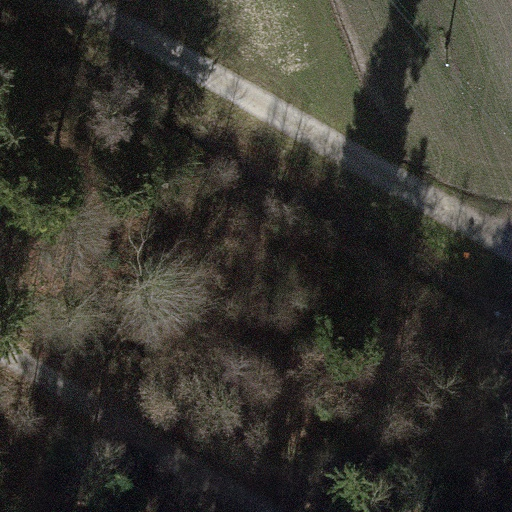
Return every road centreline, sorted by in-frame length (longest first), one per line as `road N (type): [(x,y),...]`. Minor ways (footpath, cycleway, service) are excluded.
road 1 (track): [(257,511),(0,353)]
road 2 (track): [(83,0),(316,123)]
road 3 (track): [(511,247),(316,123)]
